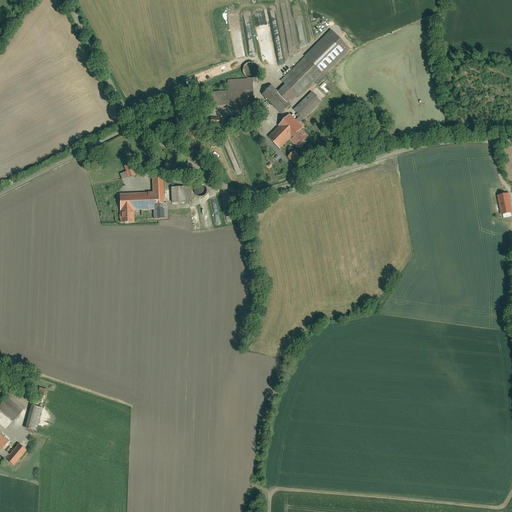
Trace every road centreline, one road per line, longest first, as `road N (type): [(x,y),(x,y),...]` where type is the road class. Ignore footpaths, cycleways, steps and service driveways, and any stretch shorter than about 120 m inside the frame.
road 1 (unclassified): [(130,125),(232,192),(427,140),(511,136)]
road 2 (unclassified): [(0,186),(130,125)]
road 3 (unclassified): [(130,125),(64,0)]
